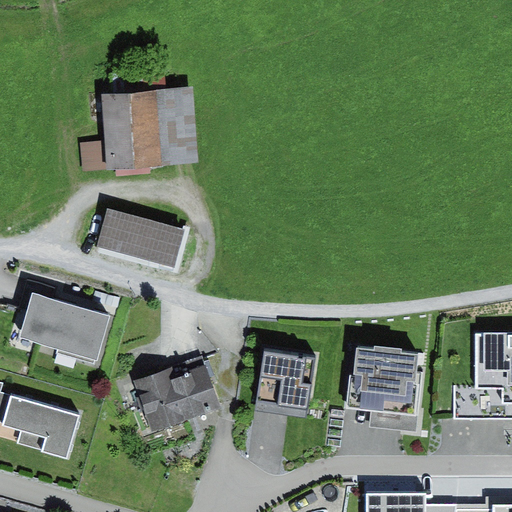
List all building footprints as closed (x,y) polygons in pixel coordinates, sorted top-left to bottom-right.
[(112,74),(114,94),(166,90),(165,70),(112,74)] [(114,94),(101,95),(104,141),(81,143),(83,172),(116,170),(152,167),(199,163),(193,88),(166,90),(114,94)] [(152,167),(116,170),(117,177),(152,175),(152,167)] [(174,269),(185,230),(107,210),(96,248),(174,269)] [(33,294),(52,300),(56,288),(28,280),(20,310),(28,312),(33,294)] [(122,298),(96,291),(93,302),(119,308),(122,298)] [(52,300),(33,294),(28,312),(21,338),(98,360),(111,316),(52,300)] [(511,334),(477,334),(475,386),(505,387),(504,402),(511,402),(511,334)] [(419,354),(358,347),(354,374),(350,375),(347,408),(373,411),(371,427),(417,432),(424,372),(417,371),(419,354)] [(314,359),(265,353),(259,403),(308,408),(314,359)] [(133,382),(152,434),(221,409),(202,357),(133,382)] [(0,422),(3,424),(11,397),(0,394),(4,383),(0,381),(0,422)] [(505,387),(475,386),(456,386),(455,420),(511,420),(511,402),(504,402),(505,387)] [(79,415),(11,397),(3,424),(3,426),(48,438),(44,452),(68,458),(79,415)] [(426,495),(367,495),(366,511),(456,511),(457,505),(426,505),(426,495)] [(487,505),(457,505),(456,511),(511,511),(511,500),(487,500),(487,505)]
